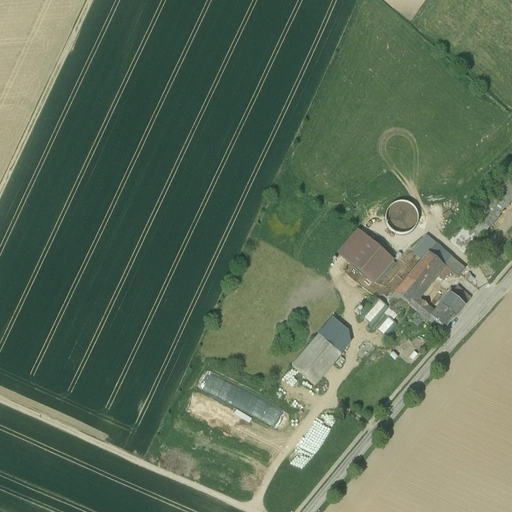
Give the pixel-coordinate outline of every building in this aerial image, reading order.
[(494,221),(511,199),(511,181),(507,178),(481,211),(494,221)] [(386,232),(399,222),(391,211),(378,221),(386,232)] [(457,272),(450,266),(446,271),(453,277),(457,272)] [(415,269),(394,293),(419,315),(426,308),(414,298),(429,280),(415,269)] [(470,299),(457,287),(450,295),(464,307),(470,299)] [(450,295),(440,306),(454,318),(464,307),(450,295)] [(391,321),(395,317),(377,301),(360,319),(370,327),(382,313),(391,321)] [(454,318),(440,306),(434,315),(430,319),(432,321),(444,330),(454,318)] [(426,308),(419,315),(428,322),(430,319),(434,315),(426,308)] [(384,318),(374,331),(380,336),(391,323),(384,318)] [(317,337),(291,367),(314,387),(340,356),(317,337)]
